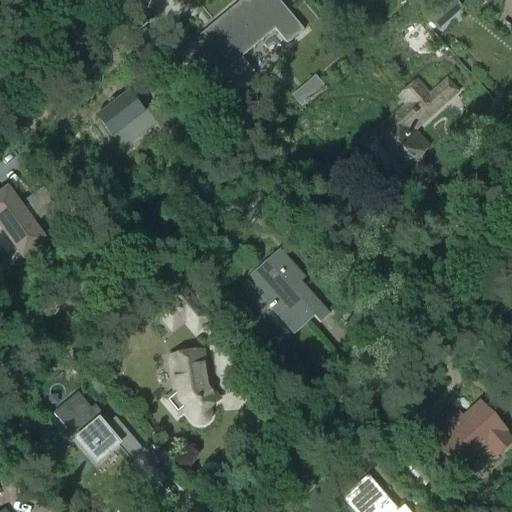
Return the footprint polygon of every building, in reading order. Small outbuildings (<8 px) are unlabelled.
[(218,27),(180,60),(209,95),(228,79),(236,88),(253,73),(241,58),(274,30),(286,45),(303,31),(276,0),(250,0),(247,3),(243,0),(242,0),(215,23),(218,27)] [(434,10),(425,19),(437,32),(446,24),(434,10)] [(315,77),(307,84),(316,95),(324,88),(315,77)] [(406,106),(396,115),(371,138),(403,173),(428,149),(413,132),(413,125),(434,105),(439,110),(457,93),(446,82),(429,98),(416,84),(400,100),(406,106)] [(128,95),(97,119),(122,151),(156,124),(162,132),(172,123),(157,104),(156,103),(142,113),(128,95)] [(0,223),(24,257),(42,244),(15,206),(6,193),(0,197),(0,223)] [(258,193),(238,209),(250,223),(270,207),(258,193)] [(281,251),(250,277),(274,304),(269,308),(293,335),(314,318),(319,324),(329,316),(309,292),(308,293),(300,284),(305,279),(281,251)] [(173,254),(165,261),(172,268),(179,262),(173,254)] [(209,320),(181,287),(167,299),(172,305),(177,310),(175,312),(178,315),(181,315),(184,319),(194,330),(196,332),(209,320)] [(208,388),(202,354),(170,359),(176,394),(166,402),(177,416),(184,410),(192,421),(195,424),(199,425),(203,424),(206,422),(209,419),(210,416),(209,412),(208,408),(218,400),(208,388)] [(107,415),(105,417),(95,406),(91,410),(78,394),(53,415),(69,434),(72,431),(78,438),(75,441),(97,466),(118,448),(128,460),(138,452),(107,415)] [(511,443),(503,434),(505,432),(480,405),(435,446),(460,473),(488,447),(496,456),(511,443)] [(395,511),(369,481),(346,501),(355,511),(405,511),(402,508),(397,511),(395,511)]
